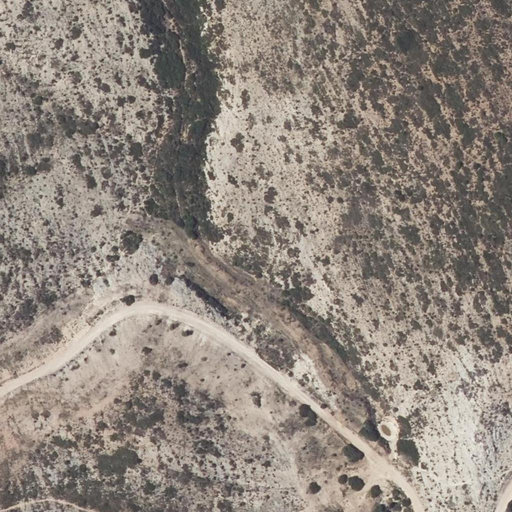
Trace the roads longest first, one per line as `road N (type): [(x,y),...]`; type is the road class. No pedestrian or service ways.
road 1 (track): [(0,385),(50,368),(119,311),(153,300),(170,304),(405,470),(418,511)]
road 2 (track): [(278,511),(405,470)]
road 3 (track): [(0,508),(50,494),(121,511)]
